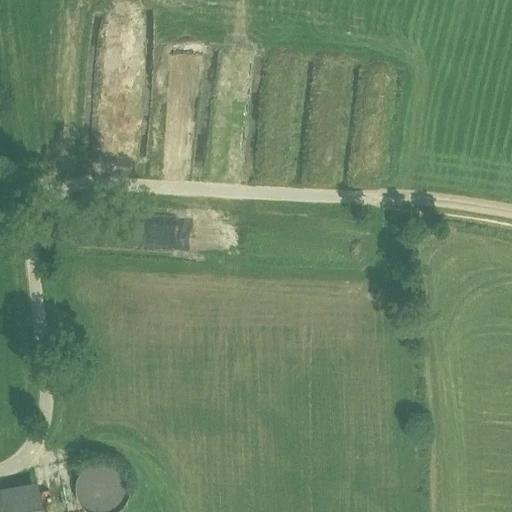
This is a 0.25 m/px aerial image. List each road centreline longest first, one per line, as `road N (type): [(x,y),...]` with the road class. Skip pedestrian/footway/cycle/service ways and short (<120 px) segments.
road 1 (unclassified): [(0,469),(31,449),(46,414),(33,212),(48,191),(84,184),(280,191)]
road 2 (track): [(280,191),(511,212)]
